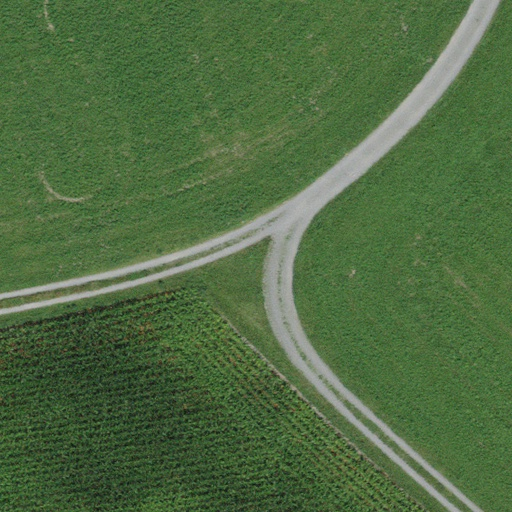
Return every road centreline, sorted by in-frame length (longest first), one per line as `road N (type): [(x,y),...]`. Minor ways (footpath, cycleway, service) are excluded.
road 1 (track): [(485,0),(451,61),(404,118),(303,208),(165,266),(0,303)]
road 2 (track): [(460,511),(304,357),(284,317),(279,283),(303,208)]
